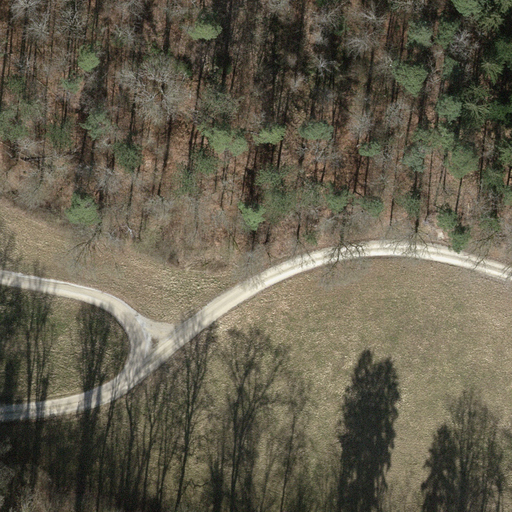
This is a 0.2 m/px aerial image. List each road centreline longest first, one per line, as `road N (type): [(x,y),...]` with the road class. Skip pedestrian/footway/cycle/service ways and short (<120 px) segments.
road 1 (track): [(511,274),(419,251),(311,263),(255,286),(156,358),(74,399),(0,418)]
road 2 (track): [(0,271),(127,305),(156,358)]
